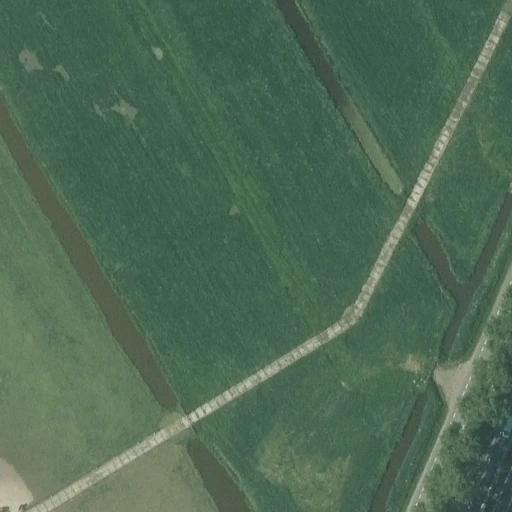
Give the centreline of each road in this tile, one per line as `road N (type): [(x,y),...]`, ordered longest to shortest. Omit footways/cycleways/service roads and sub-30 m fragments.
road 1 (track): [(44,511),(351,316),(511,5)]
road 2 (unclassified): [(419,511),(511,298)]
